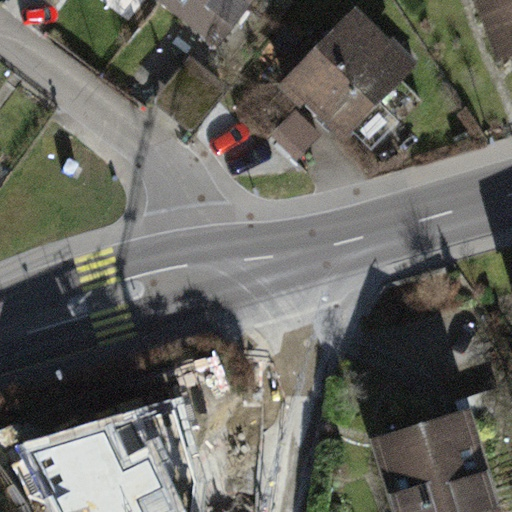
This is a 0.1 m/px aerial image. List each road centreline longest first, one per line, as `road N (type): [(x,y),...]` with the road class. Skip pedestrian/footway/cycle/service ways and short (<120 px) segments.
road 1 (residential): [(263,264),(170,160),(0,34)]
road 2 (secondary): [(263,264),(104,303),(0,340)]
road 3 (residential): [(263,264),(298,304),(284,511)]
road 4 (secondary): [(511,196),(263,264)]
